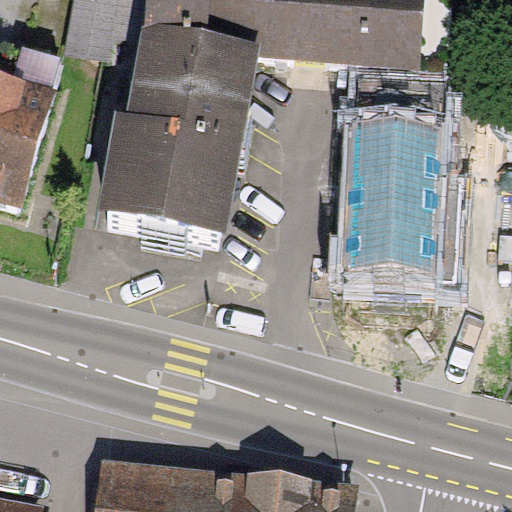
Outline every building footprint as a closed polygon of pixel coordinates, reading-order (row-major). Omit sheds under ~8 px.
[(144,0),(140,51),(262,73),(360,81),(418,83),(424,0),(144,0)] [(424,0),(418,83),(446,85),(453,0),(424,0)] [(246,165),(262,73),(140,51),(137,50),(121,137),(111,136),(94,230),(218,252),(233,163),(246,165)] [(0,213),(22,220),(62,80),(0,61),(0,213)] [(418,83),(360,81),(357,142),(443,146),(446,85),(418,83)] [(357,142),(354,142),(347,287),(436,291),(443,146),(357,142)] [(350,511),(351,496),(99,478),(96,511),(350,511)]
